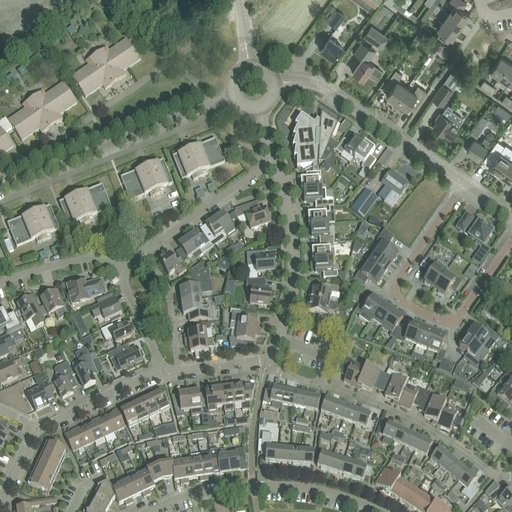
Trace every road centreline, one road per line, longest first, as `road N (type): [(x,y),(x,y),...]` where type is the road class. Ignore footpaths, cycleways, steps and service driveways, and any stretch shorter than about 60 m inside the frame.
road 1 (residential): [(462,182),(397,280),(399,300),(450,321),(511,240)]
road 2 (residential): [(511,476),(495,475),(391,410),(293,378),(270,362)]
road 3 (residential): [(0,200),(234,97)]
road 4 (residential): [(152,511),(205,494),(281,485),(320,488),(380,511)]
road 5 (residential): [(462,182),(314,83),(272,86)]
road 6 (residential): [(270,362),(288,306),(291,252),(271,165)]
road 7 (residential): [(143,252),(271,165)]
road 8 (residential): [(35,429),(161,370)]
road 9 (residential): [(0,281),(95,256),(127,265)]
road 10 (residential): [(178,368),(169,288),(143,252)]
